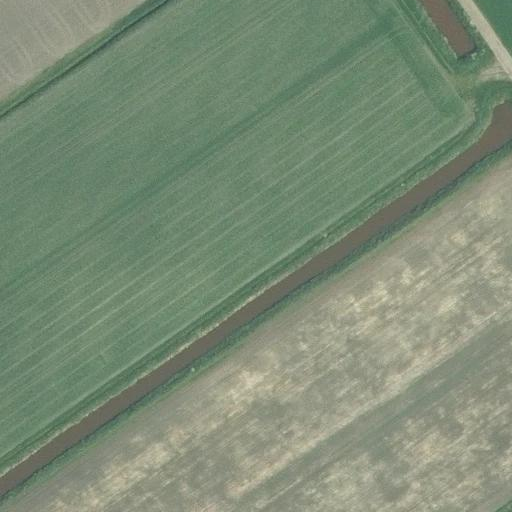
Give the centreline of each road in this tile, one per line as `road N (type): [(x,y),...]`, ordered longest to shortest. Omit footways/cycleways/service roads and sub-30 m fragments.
road 1 (track): [(511,89),(490,102),(476,138),(0,472)]
road 2 (track): [(0,511),(511,154)]
